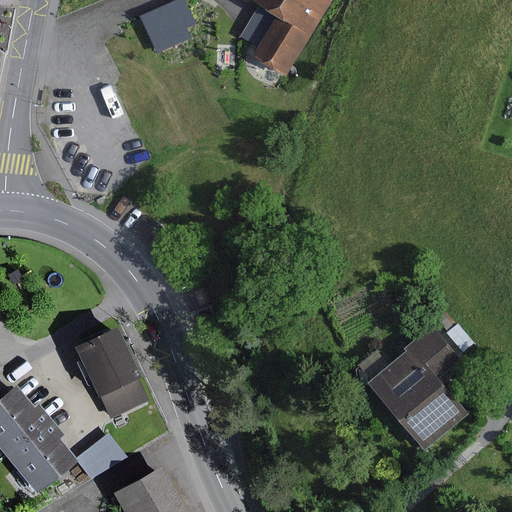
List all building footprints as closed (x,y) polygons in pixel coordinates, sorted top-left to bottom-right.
[(205,30),(188,0),(164,0),(160,2),(159,0),(144,0),(126,6),(97,21),(108,42),(100,46),(120,83),(60,114),(74,139),(76,138),(79,144),(81,142),(94,166),(98,164),(111,189),(151,169),(143,154),(246,100),(218,46),(221,45),(212,27),(205,30)] [(334,0),(253,0),(279,16),(254,56),(287,76),(334,0)] [(475,343),(458,324),(447,334),(463,353),(475,343)] [(407,352),(369,384),(425,451),(469,414),(439,378),(461,360),(433,326),(405,349),(407,352)] [(146,401),(111,328),(69,348),(93,398),(97,396),(108,419),(146,401)] [(0,453),(0,454),(45,418),(34,404),(28,409),(11,387),(0,394),(0,453)] [(31,492),(70,462),(53,439),(58,435),(45,418),(0,454),(31,492)] [(76,457),(92,478),(120,455),(104,435),(76,457)] [(183,511),(158,467),(109,494),(119,511),(183,511)]
